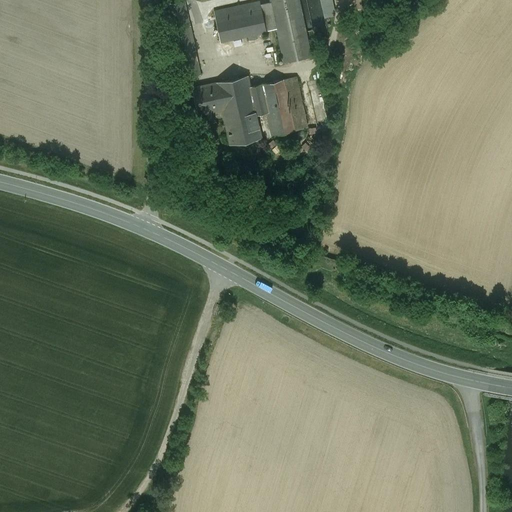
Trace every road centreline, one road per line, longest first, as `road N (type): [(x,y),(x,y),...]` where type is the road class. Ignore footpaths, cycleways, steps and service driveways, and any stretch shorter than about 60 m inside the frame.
road 1 (secondary): [(224,267),(432,369),(511,387)]
road 2 (unclassified): [(120,511),(173,424),(224,267)]
road 3 (unclassified): [(146,0),(151,203),(141,227)]
road 4 (secondary): [(0,180),(141,227)]
road 5 (track): [(472,379),(483,511)]
